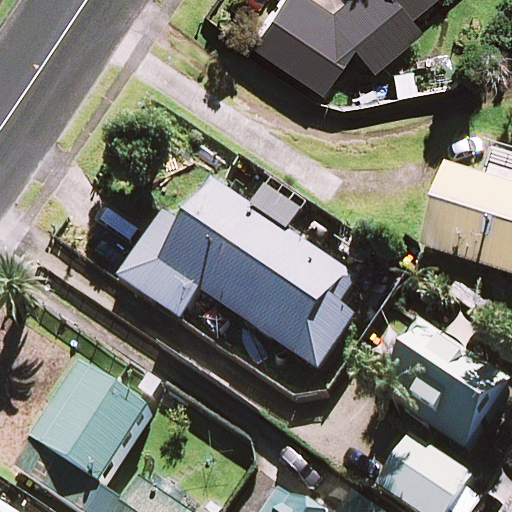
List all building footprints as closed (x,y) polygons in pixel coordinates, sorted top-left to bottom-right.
[(350,48),(371,70),(418,32),(406,18),(428,0),(347,0),(332,13),(314,0),(279,0),(249,44),(317,91),(350,48)] [(511,198),(454,181),(429,263),(511,288),(511,198)] [(175,225),(130,290),(195,334),(213,307),(329,385),(385,302),(228,196),(198,240),(175,225)] [(509,383),(415,327),(395,361),(431,382),(406,424),(463,459),(509,383)] [(161,479),(153,491),(145,486),(127,511),(103,494),(151,421),(84,377),(18,477),(71,511),(224,511),(203,497),(197,504),(161,479)] [(408,511),(474,511),(486,494),(460,476),(396,434),(364,482),(408,511)] [(369,511),(355,502),(348,511),(292,511),(281,504),(275,511),(369,511)]
